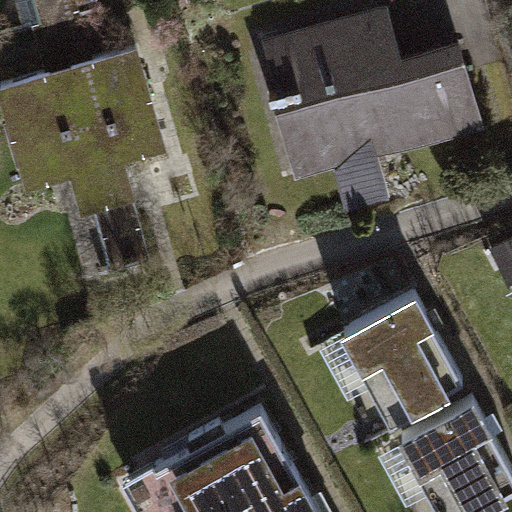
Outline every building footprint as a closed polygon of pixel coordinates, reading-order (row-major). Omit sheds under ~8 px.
[(23,0),(33,33),(82,19),(104,13),(100,0),(23,0)] [(386,0),(257,35),(296,178),(333,168),(346,215),(392,203),(379,155),(490,125),(467,44),(406,60),(389,0),(386,0)] [(46,79),(0,92),(30,196),(75,183),(102,278),(154,263),(127,168),(176,153),(146,49),(95,64),(82,19),(33,33),(46,79)] [(461,384),(413,296),(316,349),(344,401),(373,385),(392,421),(461,384)] [(489,511),(511,500),(511,470),(477,405),(379,458),(408,510),(436,494),(445,511),(489,511)] [(122,482),(137,511),(308,511),(258,413),(122,482)]
